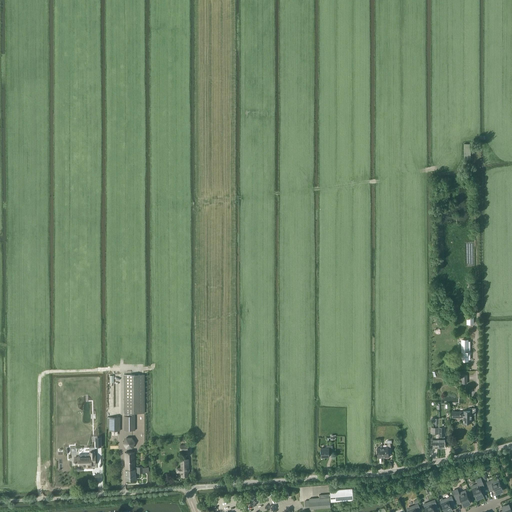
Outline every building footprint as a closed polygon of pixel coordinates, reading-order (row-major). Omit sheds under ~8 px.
[(468,360),(470,360),(470,341),(467,341),(467,340),(461,340),(462,361),(468,361),(468,360)] [(144,375),(124,375),(124,413),(124,416),(124,430),(135,430),(135,413),(144,413),(144,375)] [(471,423),(471,415),(475,415),(475,408),(470,408),(470,411),(464,411),(464,412),(452,412),(452,417),(452,418),(455,418),(455,417),(464,417),(463,423),(471,423)] [(120,431),(120,417),(110,417),(110,431),(120,431)] [(132,448),(135,443),(132,438),(126,438),(123,443),(126,448),(132,448)] [(388,456),(391,456),(390,443),(387,443),(387,447),(382,448),(383,457),(388,457),(388,456)] [(329,452),(332,452),(332,446),(327,446),(327,448),(321,448),(321,457),(329,457),(329,452)] [(75,461),(74,461),(74,462),(75,462),(75,466),(79,466),(82,466),(83,467),(88,467),(91,467),(91,464),(95,464),(95,455),(95,452),(89,452),(89,454),(85,454),(79,454),(79,457),(78,457),(78,458),(75,458),(75,461)] [(137,467),(135,467),(134,452),(125,452),(126,470),(125,470),(126,480),(136,480),(135,472),(137,472),(137,473),(149,472),(148,468),(142,468),(142,467),(137,467)] [(188,471),(189,471),(188,459),(181,459),(181,468),(177,468),(177,472),(181,472),(181,476),(188,476),(188,471)] [(477,484),(471,486),(476,498),(483,495),(481,492),(486,490),(482,482),(481,478),(476,480),(477,484)] [(495,492),(502,490),(498,478),(487,483),(490,491),(494,489),(495,492)] [(330,502),(353,500),(352,488),(330,490),(330,494),(319,495),(319,498),(309,499),(309,501),(305,501),(305,507),(310,507),(310,509),(330,507),(330,502)] [(465,491),(459,493),(457,489),(452,491),(457,503),(462,502),(463,505),(470,502),(465,491)] [(287,491),(274,497),(276,502),(289,497),(287,491)] [(451,496),(440,501),(444,511),(449,511),(453,511),(451,506),(455,505),(451,496)] [(434,511),(434,510),(438,508),(434,500),(423,504),(426,511),(434,511)]
